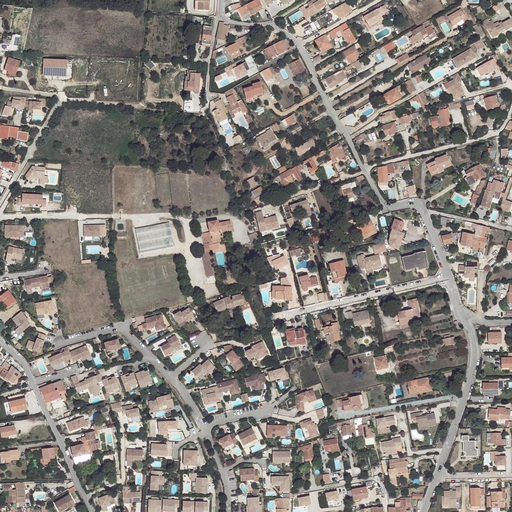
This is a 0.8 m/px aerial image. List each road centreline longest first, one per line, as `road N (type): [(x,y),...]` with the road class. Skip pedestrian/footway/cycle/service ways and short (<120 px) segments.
road 1 (residential): [(0,219),(195,220)]
road 2 (residential): [(271,315),(448,276)]
road 3 (residential): [(364,170),(307,58),(269,24)]
road 4 (residential): [(364,170),(494,134),(511,107)]
road 5 (residential): [(435,477),(474,365),(467,325)]
road 6 (unknown): [(346,136),(478,61)]
road 7 (residential): [(448,276),(421,209),(386,205),(364,170)]
road 8 (residential): [(0,204),(59,102),(88,101)]
road 9 (track): [(88,101),(197,114),(207,101)]
road 10 (residential): [(249,208),(364,170)]
